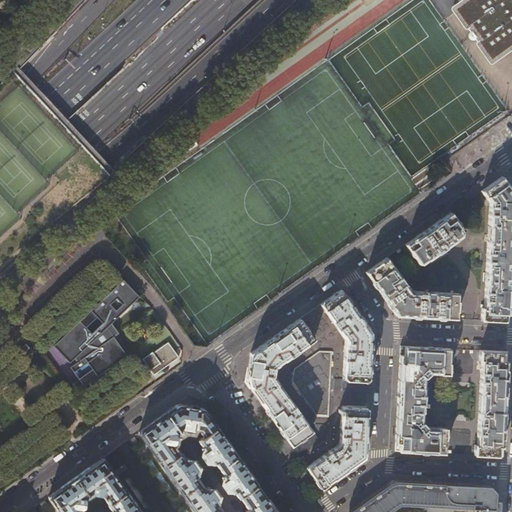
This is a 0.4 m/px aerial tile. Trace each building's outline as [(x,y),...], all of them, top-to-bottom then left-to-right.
[(511,0),(467,0),(457,8),(456,9),(456,10),(467,25),(467,26),(469,26),(470,25),(473,30),(471,32),(469,34),(470,36),(471,38),(471,39),(474,40),(475,40),(479,38),(482,42),(481,43),(481,44),(481,45),(492,60),(494,60),(511,47),(511,0)] [(451,159),(459,172),(479,158),(470,146),(451,159)] [(480,320),(509,321),(510,293),(511,256),(511,190),(502,176),(481,191),(489,203),(484,307),(482,307),(480,320)] [(405,244),(420,265),(463,235),(458,228),(461,226),(451,212),(405,244)] [(418,317),(456,319),(458,293),(412,291),(408,288),(386,257),(365,272),(382,296),(396,316),(418,317)] [(111,323),(140,297),(122,277),(52,344),(70,363),(75,357),(78,360),(71,366),(84,385),(126,356),(112,338),(119,334),(111,323)] [(342,388),(368,391),(369,362),(370,340),(371,332),(341,289),(320,304),(345,339),(342,388)] [(282,434),(296,454),(318,439),(273,375),(274,368),(314,339),(299,318),(250,353),(247,372),(245,382),(255,395),(282,434)] [(429,453),(444,453),(445,428),(426,427),(422,422),(424,377),(429,373),(448,374),(449,348),(400,346),(395,451),(429,453)] [(167,350),(158,357),(166,369),(174,363),(176,362),(167,350)] [(488,456),(502,456),(503,429),(507,352),(479,350),(479,360),(481,360),(477,445),(474,445),(474,455),(488,456)] [(329,391),(303,390),(298,390),(298,397),(311,397),(310,415),(328,416),(329,391)] [(276,511),(250,475),(245,468),(219,432),(203,408),(178,404),(170,410),(144,428),(139,432),(148,446),(180,491),(195,511),(140,511),(111,471),(102,458),(89,468),(83,471),(61,487),(62,487),(58,490),(48,497),(58,511),(276,511)] [(306,467),(321,488),(364,457),(365,449),(366,418),(367,408),(341,406),(339,442),(338,445),(306,467)] [(389,511),(399,505),(400,505),(401,504),(402,504),(464,508),(464,511),(498,511),(499,497),(489,485),(485,485),(395,481),(389,483),(356,506),(349,510),(349,511),(389,511)]
